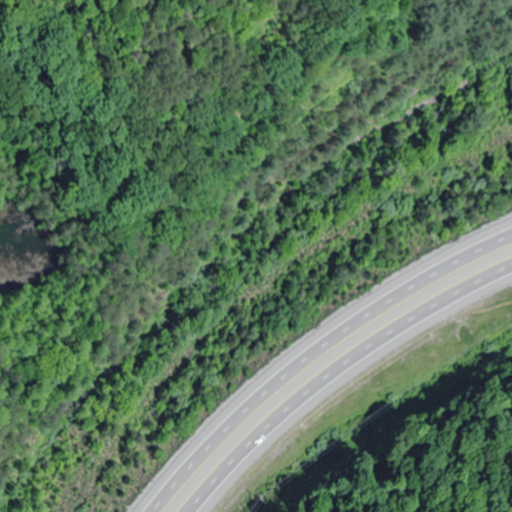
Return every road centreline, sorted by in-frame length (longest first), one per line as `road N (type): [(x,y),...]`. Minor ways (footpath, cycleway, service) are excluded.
road 1 (trunk): [(511,239),(378,311),(286,377),(158,511)]
road 2 (trunk): [(190,511),(249,444),(325,378),(511,267)]
